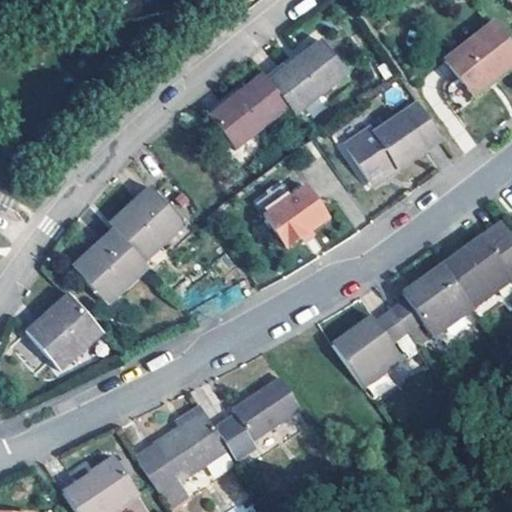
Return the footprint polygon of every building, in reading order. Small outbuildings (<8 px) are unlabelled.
[(473,91),(495,74),(499,79),(511,68),(511,45),(497,25),(450,61),(473,91)] [(272,87),(293,114),(298,121),(353,82),(328,47),(308,61),(272,87)] [(308,61),(305,56),(268,82),(272,87),(308,61)] [(499,79),(495,74),(473,91),(477,96),(499,79)] [(237,154),(293,114),(272,87),(268,82),(267,81),(248,94),(212,119),(237,154)] [(248,94),(244,87),(208,114),(212,119),(248,94)] [(446,139),(420,102),(378,132),(374,128),(348,145),(374,182),(401,164),(404,169),(446,139)] [(404,169),(401,164),(374,182),(378,188),(404,169)] [(334,223),(310,191),(269,221),(292,253),(334,223)] [(158,200),(153,194),(128,214),(133,219),(158,200)] [(116,235),(121,241),(144,266),(162,251),(185,231),(158,200),(133,219),(128,214),(110,229),(116,235)] [(472,251),(448,269),(479,312),(511,288),(511,238),(504,228),(488,240),(492,246),(477,258),(472,251)] [(121,241),(116,235),(92,255),(99,261),(121,241)] [(492,246),(488,240),(472,251),(477,258),(492,246)] [(149,272),(144,266),(121,241),(99,261),(92,255),(74,271),(107,309),(149,272)] [(171,261),(162,251),(144,266),(149,272),(153,276),(171,261)] [(412,305),(396,316),(410,337),(426,325),(438,341),(479,312),(448,269),(423,287),(427,293),(412,305)] [(427,293),(423,287),(407,298),(412,305),(427,293)] [(104,339),(68,300),(51,316),(56,323),(32,344),(61,375),(104,339)] [(56,323),(51,316),(26,337),(32,344),(56,323)] [(410,337),(396,316),(379,328),(363,340),(358,333),(335,349),(366,394),(404,366),(393,349),(410,337)] [(379,328),(375,321),(358,333),(363,340),(379,328)] [(302,414),(282,384),(233,416),(253,447),(302,414)] [(205,419),(200,411),(177,426),(182,433),(205,419)] [(182,433),(160,447),(185,485),(229,456),(205,419),(182,433)] [(160,501),(185,485),(160,447),(135,462),(160,501)] [(121,511),(139,501),(117,467),(90,485),(87,482),(63,498),(72,511),(121,511)]
